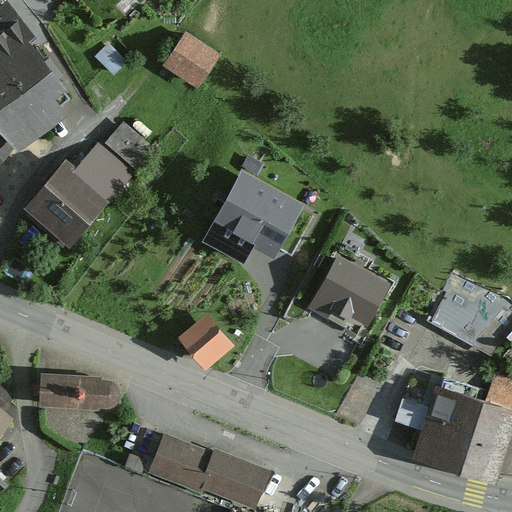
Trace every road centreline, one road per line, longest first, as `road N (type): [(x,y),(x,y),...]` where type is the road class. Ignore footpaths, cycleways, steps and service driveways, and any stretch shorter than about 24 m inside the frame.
road 1 (tertiary): [(30,317),(432,481),(511,500)]
road 2 (residential): [(25,511),(39,471),(21,354),(30,317)]
